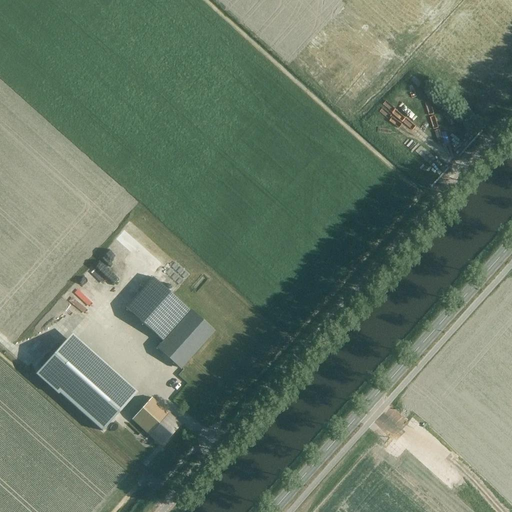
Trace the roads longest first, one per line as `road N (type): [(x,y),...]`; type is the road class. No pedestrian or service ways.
road 1 (tertiary): [(161,511),(511,120)]
road 2 (secondary): [(271,511),(511,244)]
